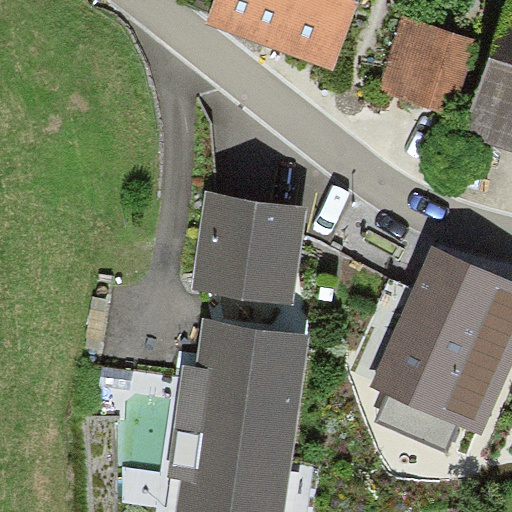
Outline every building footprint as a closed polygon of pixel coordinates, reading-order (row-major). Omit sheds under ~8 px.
[(334,77),(361,0),(217,0),(206,31),(334,77)] [(511,0),(509,0),(464,137),(511,153),(511,0)] [(403,14),(378,93),(463,120),(488,41),(403,14)] [(208,200),(192,294),(290,310),(305,216),(208,200)] [(390,272),(349,373),(452,415),(466,383),(496,399),(511,360),(511,278),(442,258),(426,253),(415,282),(390,272)] [(286,511),(310,341),(203,326),(199,360),(186,358),(169,483),(181,485),(177,511),(286,511)]
